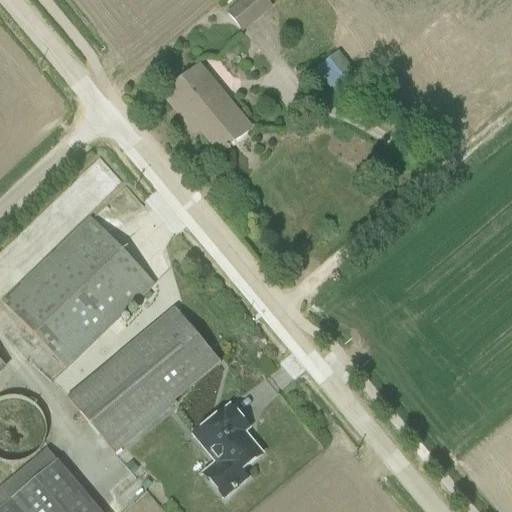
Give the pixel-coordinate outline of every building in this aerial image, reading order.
[(243,0),(225,15),(241,35),(272,10),(264,0),(243,0)] [(338,54),(314,73),(341,106),(364,88),(338,54)] [(219,158),(251,131),(200,70),(163,100),(193,136),(198,133),(219,158)] [(91,223),(3,307),(64,371),(152,287),(91,223)] [(174,313),(67,402),(114,458),(175,407),(173,404),(219,366),(174,313)] [(46,446),(47,440),(47,434),(45,429),(42,423),(38,418),(33,413),(26,409),(16,407),(9,408),(3,409),(0,410),(0,469),(2,470),(13,473),(19,472),(25,471),(32,467),(37,464),(40,460),(44,454),(46,446)] [(201,477),(224,503),(248,483),(241,474),(261,458),(243,436),(247,432),(229,410),(192,441),(213,467),(201,477)] [(96,511),(57,465),(56,466),(45,453),(0,490),(0,511),(96,511)]
